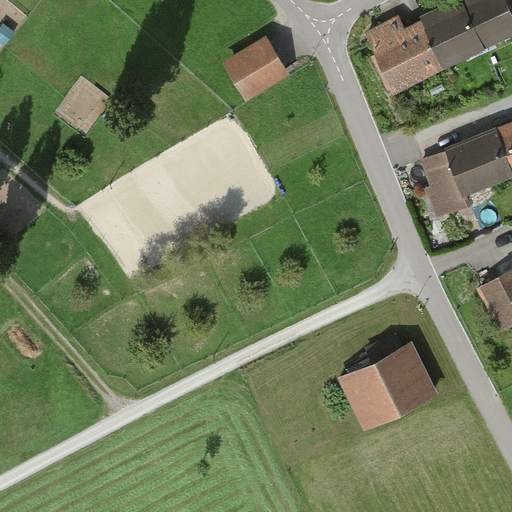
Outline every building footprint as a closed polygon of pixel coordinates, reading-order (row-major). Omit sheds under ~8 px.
[(511,22),(501,0),(471,0),(457,7),(476,47),(511,29),(511,22)] [(455,3),(414,23),(399,31),(394,21),(368,34),(395,90),(478,50),(476,47),(457,7),(455,3)] [(288,68),(267,38),(229,64),(249,94),(288,68)] [(511,125),(495,132),(511,174),(511,173),(511,125)] [(495,132),(421,160),(442,214),(462,207),(458,195),(511,174),(495,132)] [(511,269),(478,287),(499,328),(511,321),(511,269)] [(429,392),(406,346),(339,379),(362,425),(429,392)]
